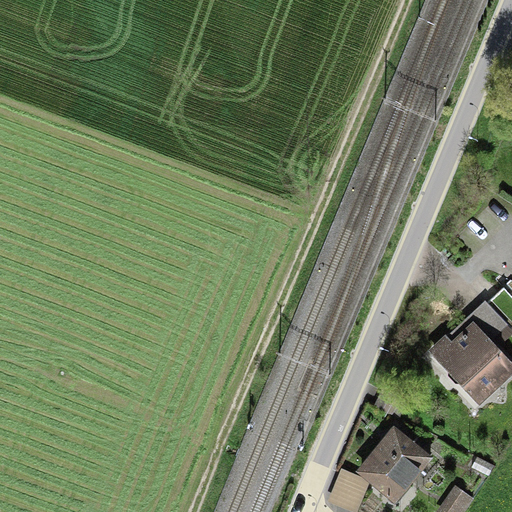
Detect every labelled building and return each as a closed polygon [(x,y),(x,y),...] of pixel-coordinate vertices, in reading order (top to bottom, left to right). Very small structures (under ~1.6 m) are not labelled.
[(511,366),(473,325),(452,345),(447,339),(433,353),(448,369),(455,369),(462,377),(462,383),(472,394),(489,379),(494,384),(511,366)] [(406,402),(384,390),(376,405),(399,417),(406,402)] [(401,444),(391,435),(361,470),(395,498),(428,459),(405,439),(401,444)] [(356,511),(369,483),(341,471),(328,501),(353,511),(356,511)] [(462,492),(457,500),(452,496),(440,511),(464,511),(472,499),(462,492)]
